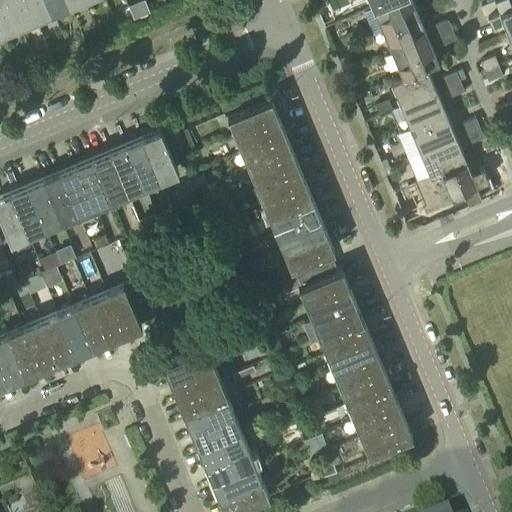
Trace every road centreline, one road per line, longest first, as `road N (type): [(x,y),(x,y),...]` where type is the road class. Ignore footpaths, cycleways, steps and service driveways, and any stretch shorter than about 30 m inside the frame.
road 1 (residential): [(0,142),(285,20)]
road 2 (residential): [(0,421),(108,373),(132,382),(193,511)]
road 3 (residential): [(388,265),(285,20)]
road 4 (residential): [(470,461),(388,265)]
road 5 (residential): [(511,172),(470,71),(463,0)]
road 6 (residential): [(388,265),(511,212)]
road 7 (residential): [(353,511),(470,461)]
